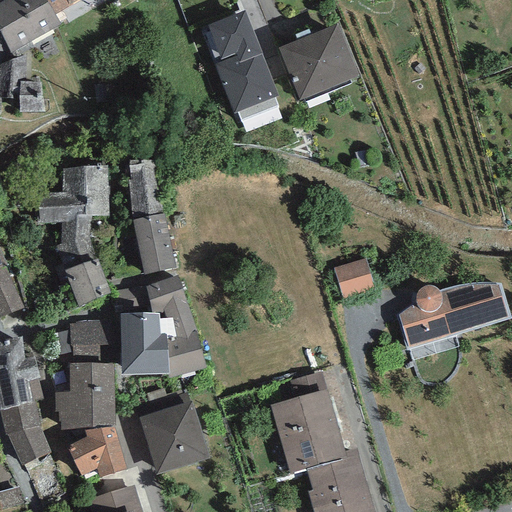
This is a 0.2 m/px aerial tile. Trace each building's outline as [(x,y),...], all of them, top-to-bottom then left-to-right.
[(54,15),(45,0),(3,0),(0,2),(0,32),(11,53),(60,25),(54,15)] [(77,0),(45,0),(54,15),(73,5),(72,3),(77,0)] [(244,11),(208,26),(222,62),(214,65),(233,114),(278,96),(244,11)] [(338,23),(278,48),(300,101),(359,74),(338,23)] [(25,56),(0,66),(0,105),(19,105),(18,115),(43,115),(39,79),(26,78),(25,56)] [(158,160),(129,161),(132,220),(162,213),(158,160)] [(106,166),(62,169),(61,192),(39,192),(39,224),(61,223),(60,245),(56,247),(63,271),(96,258),(89,236),(92,217),(108,216),(106,166)] [(162,213),(132,220),(144,275),(175,268),(162,213)] [(0,317),(23,307),(4,266),(6,265),(0,251),(0,317)] [(63,271),(77,306),(109,294),(96,258),(63,271)] [(366,259),(333,268),(341,296),(374,287),(366,259)] [(178,276),(145,286),(151,314),(159,314),(164,313),(172,337),(167,338),(167,374),(169,379),(205,370),(199,335),(178,276)] [(511,317),(500,284),(489,283),(476,284),(465,285),(456,286),(446,289),(440,291),(437,289),(433,287),(430,287),(426,287),(421,288),(418,292),(416,297),(416,302),(397,315),(407,348),(508,318),(511,317)] [(151,314),(121,314),(121,320),(121,344),(121,374),(167,374),(167,338),(167,334),(159,334),(159,314),(151,314)] [(121,320),(69,321),(69,330),(69,345),(73,345),(73,364),(99,363),(100,345),(121,344),(121,320)] [(69,330),(46,337),(53,357),(70,352),(69,345),(69,330)] [(21,338),(0,341),(0,413),(5,434),(7,433),(22,465),(24,464),(48,452),(50,451),(41,428),(36,402),(43,400),(37,379),(40,379),(33,353),(24,354),(21,338)] [(73,364),(70,364),(70,392),(55,393),(55,430),(115,425),(112,364),(99,363),(73,364)] [(326,389),(269,406),(290,473),(306,468),(346,457),(345,452),(326,389)] [(191,401),(139,417),(156,474),(208,458),(191,401)] [(115,427),(85,431),(86,437),(67,447),(82,477),(96,469),(100,478),(127,470),(115,427)] [(374,511),(356,449),(345,452),(346,457),(306,468),(312,491),(308,492),(313,511),(374,511)] [(56,470),(48,452),(24,464),(39,502),(62,493),(52,472),(56,470)] [(84,501),(87,511),(127,511),(131,511),(142,511),(134,485),(84,501)]
